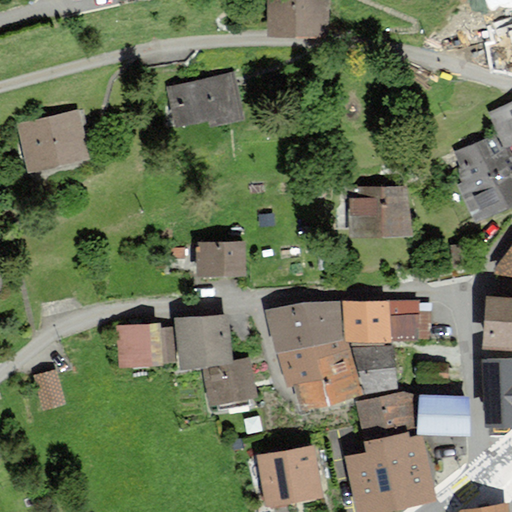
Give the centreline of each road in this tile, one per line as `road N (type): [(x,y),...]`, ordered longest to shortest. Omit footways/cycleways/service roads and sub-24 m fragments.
road 1 (residential): [(511,85),(392,47),(230,42),(154,47),(0,89)]
road 2 (residential): [(478,293),(334,294),(96,314),(45,338),(0,374)]
road 3 (residential): [(473,349),(492,472)]
